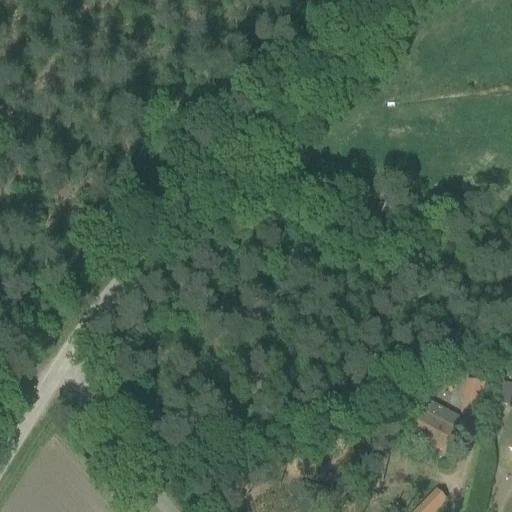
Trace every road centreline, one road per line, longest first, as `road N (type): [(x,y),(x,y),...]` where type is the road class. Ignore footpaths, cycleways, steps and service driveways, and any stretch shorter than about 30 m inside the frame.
road 1 (unclassified): [(66,357),(159,246),(397,0)]
road 2 (unclassified): [(169,511),(82,393),(66,357)]
road 3 (unclassified): [(0,467),(66,357)]
